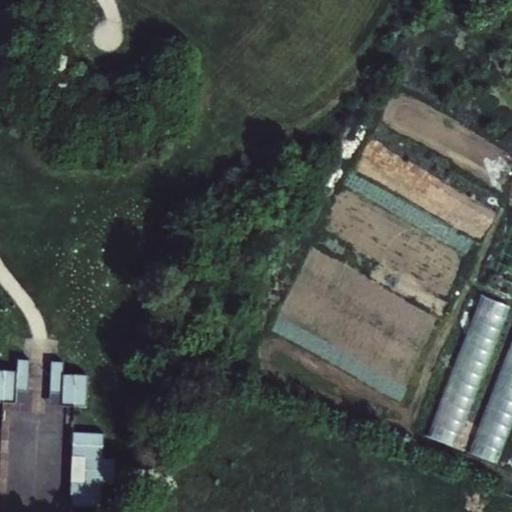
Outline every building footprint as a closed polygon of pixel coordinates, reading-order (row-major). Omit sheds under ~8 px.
[(0,375),(0,407),(16,408),(16,393),(27,394),(28,365),(16,364),(15,375),(14,376),(0,375)] [(49,366),(48,394),(59,395),(58,410),(85,411),(86,379),(61,378),(62,366),(49,366)] [(27,394),(16,393),(16,408),(27,409),(27,394)] [(59,395),(48,394),(48,409),(58,410),(59,395)] [(103,437),(72,436),(71,460),(82,461),(81,486),(70,485),(69,510),(101,511),(102,487),(114,487),(115,462),(102,461),(103,437)] [(82,461),(71,460),(70,485),(81,486),(82,461)]
